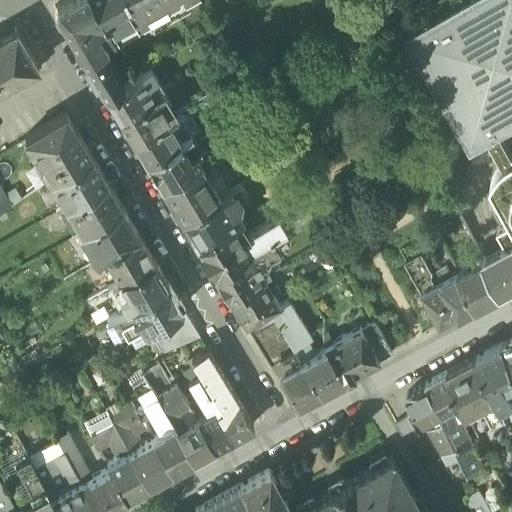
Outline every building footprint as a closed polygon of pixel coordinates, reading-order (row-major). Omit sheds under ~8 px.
[(68,0),(55,7),(106,93),(123,83),(103,47),(103,43),(106,42),(101,34),(96,27),(105,22),(91,0),(68,0)] [(113,37),(142,20),(130,0),(91,0),(105,22),(109,29),(113,37)] [(130,0),(142,20),(177,0),(130,0)] [(472,148),(490,137),(501,131),(511,124),(511,0),(463,0),(406,33),(472,148)] [(101,34),(109,29),(105,22),(96,27),(101,34)] [(0,88),(39,66),(16,29),(0,37),(0,88)] [(106,93),(120,115),(159,93),(153,82),(158,79),(150,67),(123,83),(106,93)] [(164,90),(158,79),(153,82),(159,93),(164,90)] [(120,115),(134,138),(173,115),(177,113),(164,90),(159,93),(120,115)] [(29,136),(54,178),(93,157),(67,113),(29,136)] [(134,138),(148,161),(191,135),(181,120),(177,122),(173,115),(134,138)] [(511,152),(501,131),(490,137),(492,141),(505,165),(498,174),(492,184),(493,185),(511,219),(511,221),(500,228),(499,228),(508,244),(511,252),(511,152)] [(148,161),(163,187),(202,163),(196,153),(201,150),(192,134),(191,135),(148,161)] [(66,205),(67,205),(108,182),(93,157),(54,178),(51,180),(66,205)] [(163,187),(182,219),(220,196),(210,179),(219,173),(210,158),(202,163),(163,187)] [(221,172),(219,173),(210,179),(220,196),(231,190),(221,172)] [(67,205),(82,232),(124,208),(114,192),(108,182),(67,205)] [(182,219),(198,245),(233,223),(241,218),(242,218),(236,208),(237,199),(247,193),(241,184),(231,190),(220,196),(182,219)] [(0,210),(10,205),(4,194),(0,187),(0,210)] [(4,194),(10,205),(11,207),(23,198),(16,187),(4,194)] [(279,216),(286,229),(312,213),(305,200),(279,216)] [(86,244),(96,261),(139,235),(124,208),(82,232),(89,242),(86,244)] [(247,238),(244,240),(250,251),(272,238),(286,229),(279,216),(278,215),(249,232),(248,233),(247,238)] [(248,233),(249,232),(241,218),(233,223),(237,230),(244,240),(247,238),(248,233)] [(198,245),(202,251),(237,230),(233,223),(198,245)] [(249,251),(250,251),(244,240),(237,230),(202,251),(215,273),(249,251)] [(112,266),(120,281),(155,261),(139,235),(96,261),(99,266),(103,264),(106,269),(112,266)] [(250,251),(249,251),(259,267),(268,261),(270,256),(274,253),(280,250),(272,238),(250,251)] [(501,291),(511,285),(511,252),(508,244),(483,258),(501,291)] [(215,273),(230,297),(265,276),(259,267),(249,251),(215,273)] [(408,260),(424,289),(437,283),(432,274),(433,270),(423,252),(408,260)] [(281,266),(274,253),(270,256),(268,261),(259,267),(265,276),(269,273),(281,266)] [(469,259),(471,264),(483,258),(480,253),(469,259)] [(483,258),(471,264),(459,270),(478,304),(501,291),(483,258)] [(114,300),(121,311),(169,284),(155,261),(120,281),(109,287),(116,299),(114,300)] [(424,289),(443,323),(471,307),(478,304),(459,270),(437,283),(424,289)] [(246,324),(271,309),(280,303),(273,291),(278,288),(269,273),(265,276),(230,297),(246,324)] [(183,307),(169,284),(121,311),(107,319),(116,334),(130,326),(130,319),(135,316),(140,317),(146,328),(147,329),(149,327),(183,308),(183,307)] [(321,390),(345,376),(326,346),(326,347),(315,352),(306,337),(310,335),(311,333),(289,298),(280,303),(271,309),(277,319),(278,319),(296,349),(302,359),(321,390)] [(164,351),(165,352),(200,336),(183,308),(149,327),(164,351)] [(130,326),(134,334),(139,332),(146,328),(140,317),(135,316),(130,319),(130,326)] [(361,325),(379,358),(392,351),(374,318),(361,325)] [(252,334),(271,364),(296,349),(278,319),(277,319),(252,334)] [(0,339),(4,346),(12,341),(1,321),(0,321),(0,339)] [(324,345),(326,347),(326,346),(345,376),(379,358),(361,325),(333,341),(324,345)] [(154,355),(164,351),(149,327),(147,329),(146,328),(139,332),(154,355)] [(323,343),(324,345),(333,341),(327,331),(323,333),(323,343)] [(10,357),(17,369),(26,365),(12,341),(4,346),(10,357)] [(511,356),(504,341),(477,355),(503,403),(502,404),(511,421),(511,356)] [(205,377),(201,380),(234,436),(254,425),(207,348),(193,356),(193,357),(205,377)] [(279,372),(302,359),(296,349),(271,364),(277,374),(280,373),(279,372)] [(491,410),(502,404),(503,403),(477,355),(448,371),(462,401),(467,411),(486,402),(491,410)] [(17,369),(10,357),(0,361),(0,373),(4,381),(19,372),(17,369)] [(205,377),(193,357),(189,360),(198,375),(201,380),(205,377)] [(146,375),(167,412),(187,400),(163,359),(143,368),(146,375)] [(280,373),(297,403),(321,390),(302,359),(279,372),(280,373)] [(452,407),(462,401),(448,371),(428,382),(444,411),(452,407)] [(133,382),(136,389),(149,411),(159,429),(165,426),(167,430),(175,425),(167,412),(146,375),(133,382)] [(188,380),(192,385),(201,380),(198,375),(188,380)] [(208,412),(197,418),(214,447),(234,436),(201,380),(192,385),(208,412)] [(441,413),(444,411),(428,382),(408,393),(421,416),(424,422),(441,413)] [(130,398),(140,416),(149,411),(136,389),(127,394),(130,398)] [(110,414),(114,421),(114,420),(149,483),(171,471),(153,438),(139,446),(137,441),(141,438),(136,430),(145,424),(140,416),(130,398),(120,404),(122,408),(110,414)] [(175,425),(178,430),(197,418),(187,400),(167,412),(175,425)] [(471,418),(467,411),(462,401),(452,407),(460,423),(462,421),(463,422),(471,418)] [(441,413),(444,421),(457,446),(461,454),(470,473),(484,466),(463,422),(462,421),(460,423),(452,407),(444,411),(441,413)] [(84,421),(91,433),(114,421),(110,414),(107,409),(84,421)] [(159,429),(149,411),(140,416),(145,424),(153,438),(167,430),(165,426),(159,429)] [(424,422),(429,430),(444,421),(441,413),(424,422)] [(408,416),(396,423),(407,442),(420,436),(408,416)] [(214,447),(197,418),(178,430),(194,458),(214,447)] [(108,462),(110,465),(126,495),(149,483),(114,420),(114,421),(91,433),(99,448),(110,443),(116,453),(120,451),(122,454),(108,462)] [(442,454),(457,446),(444,421),(429,430),(442,454)] [(178,430),(175,425),(167,430),(153,438),(171,471),(194,458),(178,430)] [(56,437),(58,441),(97,511),(126,495),(110,465),(91,476),(68,433),(56,437)] [(58,441),(30,457),(58,511),(95,511),(97,511),(58,441)] [(442,454),(447,462),(461,454),(457,446),(442,454)] [(426,511),(423,507),(391,454),(349,479),(348,478),(341,482),(329,489),(329,490),(291,511),(287,511),(284,507),(289,504),(269,469),(239,485),(254,511),(426,511)] [(36,502),(24,508),(25,511),(58,511),(30,457),(29,456),(15,463),(36,502)] [(0,511),(25,511),(24,508),(17,511),(8,511),(13,509),(0,485),(0,511)] [(199,511),(254,511),(239,485),(197,508),(199,511)] [(480,489),(466,498),(474,511),(490,511),(493,511),(480,489)]
